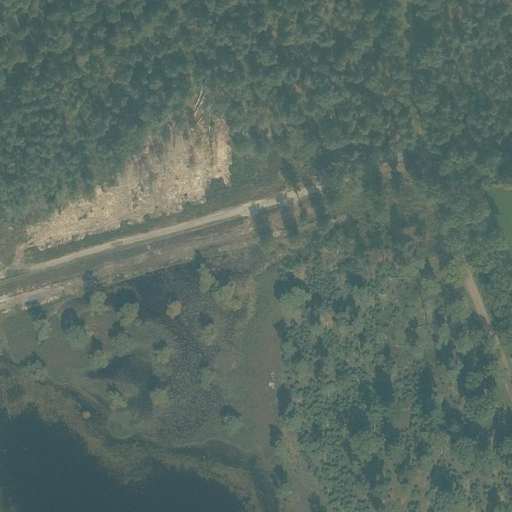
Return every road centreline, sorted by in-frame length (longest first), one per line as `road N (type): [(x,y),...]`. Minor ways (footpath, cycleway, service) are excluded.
road 1 (track): [(0,277),(423,152)]
road 2 (track): [(511,399),(423,152)]
road 3 (track): [(423,152),(408,0)]
